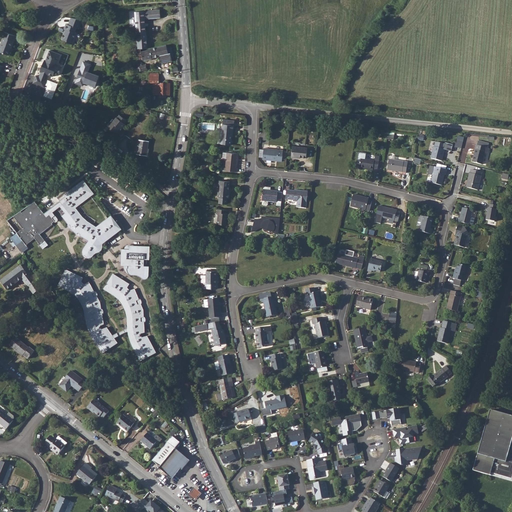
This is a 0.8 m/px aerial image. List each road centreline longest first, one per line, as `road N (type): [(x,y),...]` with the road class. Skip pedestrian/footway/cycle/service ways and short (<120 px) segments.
road 1 (secondary): [(232,511),(189,411),(165,295),(187,98)]
road 2 (residential): [(251,104),(511,133)]
road 3 (track): [(0,101),(71,123),(170,203)]
road 4 (residential): [(251,172),(340,180),(443,209)]
road 5 (secondary): [(183,511),(50,403)]
road 6 (residential): [(350,282),(316,275),(231,291)]
road 7 (residential): [(251,172),(231,291)]
